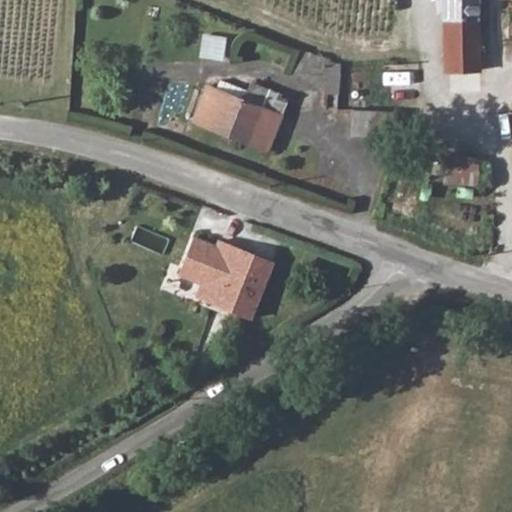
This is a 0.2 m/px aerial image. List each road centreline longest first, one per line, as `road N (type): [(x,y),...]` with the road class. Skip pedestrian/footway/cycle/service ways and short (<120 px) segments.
road 1 (residential): [(420,260),(405,283),(142,445),(12,511)]
road 2 (unclassified): [(420,260),(111,149),(0,130)]
road 3 (residential): [(506,291),(501,185),(482,126),(427,88),(417,0)]
